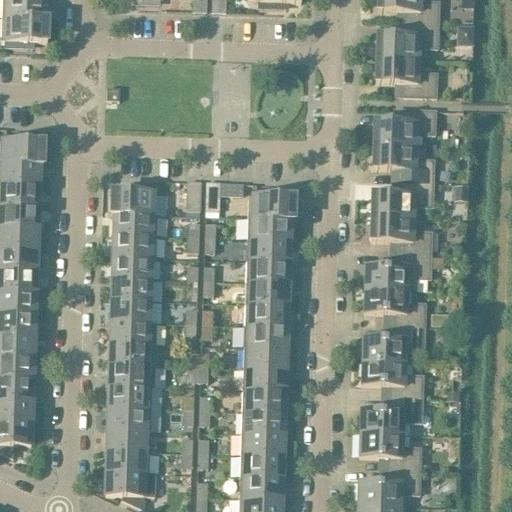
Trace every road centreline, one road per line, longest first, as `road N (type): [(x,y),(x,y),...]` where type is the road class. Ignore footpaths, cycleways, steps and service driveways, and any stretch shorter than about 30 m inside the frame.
road 1 (residential): [(63,511),(79,144)]
road 2 (residential): [(317,511),(332,156)]
road 3 (residential): [(79,144),(332,156)]
road 4 (residential): [(333,57),(82,49)]
